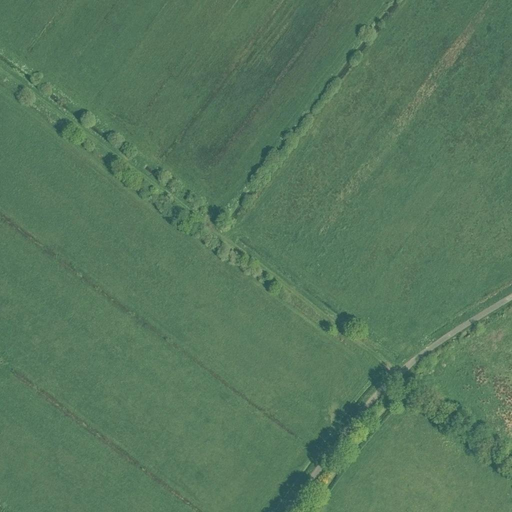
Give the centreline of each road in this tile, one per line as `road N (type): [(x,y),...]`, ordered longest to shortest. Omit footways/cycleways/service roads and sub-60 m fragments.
road 1 (track): [(397,373),(0,69)]
road 2 (unclassified): [(287,511),(397,373),(511,297)]
road 3 (track): [(205,224),(380,0)]
